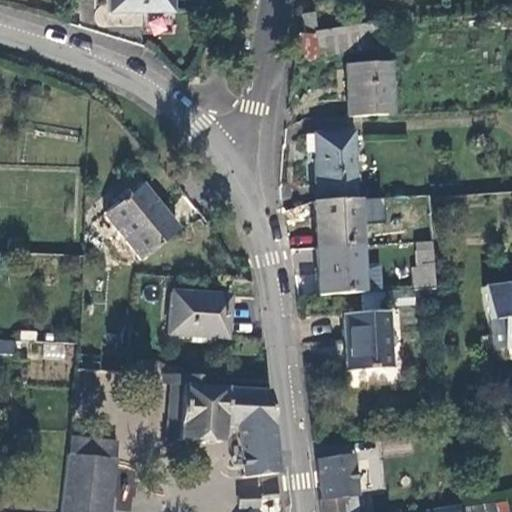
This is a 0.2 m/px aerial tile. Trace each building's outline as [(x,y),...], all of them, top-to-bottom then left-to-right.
[(170,13),(169,0),(105,0),(106,14),(170,13)] [(312,33),(315,32),(312,14),(300,16),(303,34),(312,33)] [(312,36),(316,58),(375,49),(371,24),(315,32),(312,33),(312,36)] [(312,62),(312,36),(294,36),(293,61),(312,62)] [(387,63),(343,66),(346,118),(390,116),(387,63)] [(351,133),(311,136),(315,202),(355,200),(351,133)] [(175,230),(138,185),(103,214),(118,231),(116,232),(139,260),(175,230)] [(413,197),(414,209),(427,209),(426,196),(413,197)] [(315,202),(312,203),(315,249),(358,247),(355,200),(315,202)] [(318,296),(361,293),(358,247),(315,249),(318,296)] [(412,290),(433,288),(431,252),(414,253),(415,269),(410,269),(412,290)] [(506,284),(481,288),(487,323),(497,321),(502,349),(511,346),(511,293),(508,294),(506,284)] [(224,339),(226,316),(227,296),(169,292),(166,335),(188,336),(208,337),(224,339)] [(342,314),(345,372),(389,369),(386,311),(342,314)] [(502,349),(497,321),(487,323),(491,350),(502,349)] [(0,355),(13,356),(14,343),(0,342),(0,355)] [(161,385),(170,385),(170,392),(179,393),(180,386),(197,387),(198,377),(161,375),(161,385)] [(265,391),(197,387),(180,386),(179,393),(170,392),(167,431),(177,432),(177,438),(176,440),(220,443),(221,425),(235,427),(241,478),(276,474),(265,391)] [(112,459),(114,443),(67,438),(65,455),(112,459)] [(379,442),(380,455),(407,452),(406,438),(379,442)] [(65,455),(59,511),(107,511),(112,459),(65,455)] [(314,461),(321,511),(356,511),(354,497),(355,497),(350,456),(314,461)] [(257,495),(237,496),(238,509),(257,508),(257,495)] [(457,509),(457,511),(507,511),(506,502),(457,509)]
